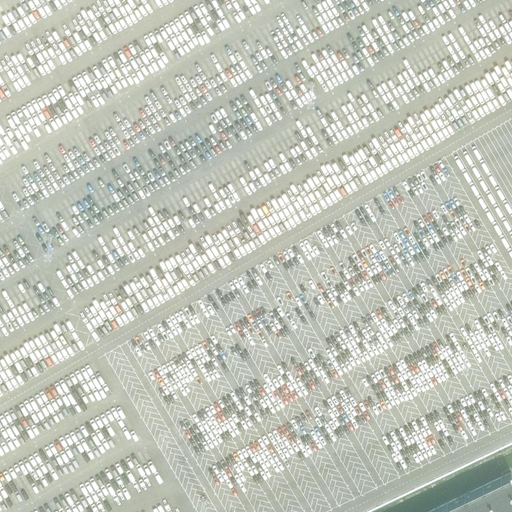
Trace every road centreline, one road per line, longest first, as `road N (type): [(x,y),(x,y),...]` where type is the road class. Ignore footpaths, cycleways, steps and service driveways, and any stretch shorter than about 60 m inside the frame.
road 1 (unknown): [(499,0),(0,285)]
road 2 (unknown): [(500,444),(360,200)]
road 3 (unknown): [(309,511),(188,302)]
road 4 (unknown): [(430,158),(511,304)]
